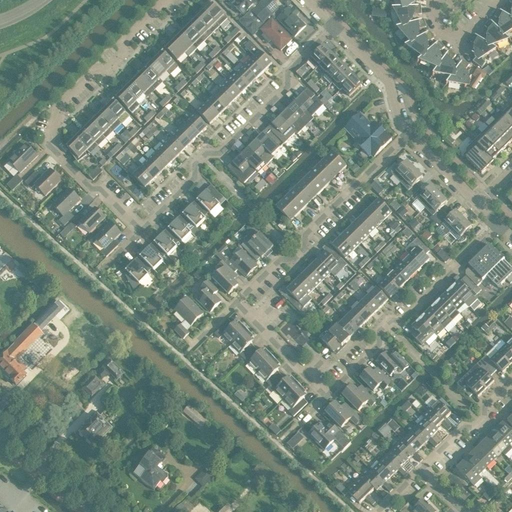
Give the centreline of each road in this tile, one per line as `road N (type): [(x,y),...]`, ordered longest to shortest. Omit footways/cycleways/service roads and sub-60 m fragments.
road 1 (residential): [(142,230),(49,145),(58,106),(91,72),(107,69),(166,0)]
road 2 (residential): [(142,230),(207,155),(219,154),(287,88),(289,73),(334,27)]
road 3 (residential): [(238,302),(276,264),(289,263),(307,245),(305,231),(408,135)]
road 4 (residential): [(329,394),(378,347),(392,320),(407,321),(498,227)]
road 5 (residential): [(418,471),(461,428),(475,426),(511,378)]
road 6 (residential): [(408,135),(388,83),(334,27)]
road 7 (residential): [(329,394),(238,302)]
road 8 (tertiary): [(98,511),(0,432)]
